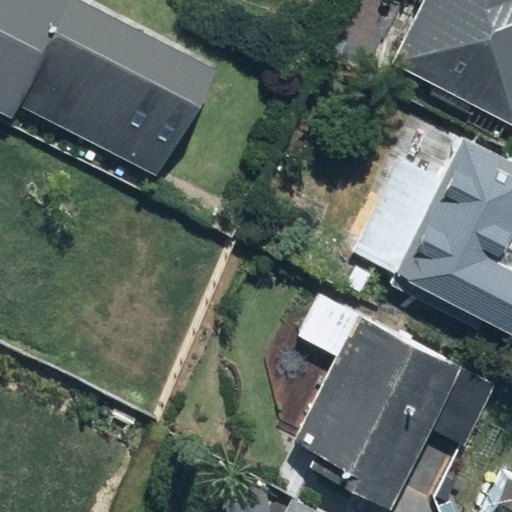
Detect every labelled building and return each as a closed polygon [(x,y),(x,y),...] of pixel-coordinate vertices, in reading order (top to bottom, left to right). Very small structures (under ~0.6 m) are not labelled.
[(0,0),(0,102),(13,109),(67,0),(0,0)] [(114,0),(67,0),(13,109),(160,182),(224,54),(114,0)] [(511,111),(511,0),(424,0),(397,52),(511,111)] [(511,248),(506,245),(511,233),(511,142),(460,119),(438,167),(393,146),(347,244),(392,265),(384,282),(511,341),(511,248)] [(323,286),(304,326),(336,341),(295,426),(358,457),(347,480),(392,501),(463,354),(323,286)] [(511,511),(511,459),(508,457),(478,511),(511,511)] [(287,511),(355,511),(302,484),(287,511)]
